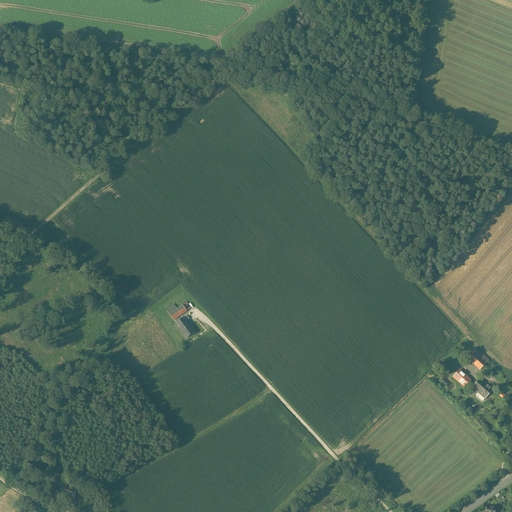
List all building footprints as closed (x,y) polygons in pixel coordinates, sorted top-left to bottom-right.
[(186,302),(176,309),(173,305),(166,310),(173,321),(191,308),(186,302)] [(194,332),(183,318),(175,323),(186,338),(194,332)] [(488,360),(476,349),(468,359),(480,369),(488,360)] [(470,380),(459,370),(456,373),(447,365),(444,368),(453,376),(451,379),(455,382),(457,380),(458,381),(454,386),(460,391),(470,380)] [(493,389),(480,378),(470,389),(476,394),(475,395),(482,401),(485,398),(493,389)] [(76,486),(62,484),(60,496),(74,499),(76,486)]
